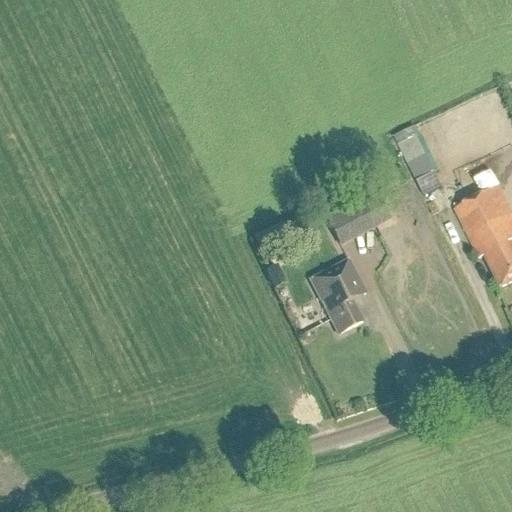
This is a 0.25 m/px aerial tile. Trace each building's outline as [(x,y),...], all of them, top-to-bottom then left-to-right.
[(438,116),(412,128),(424,152),(449,140),(438,116)] [(442,192),(415,139),(411,131),(392,140),(421,201),(442,192)] [(511,283),(511,216),(499,190),(455,212),(480,260),(484,258),(500,290),(511,283)] [(375,194),(324,221),(339,250),(391,223),(375,194)] [(360,325),(349,304),(364,296),(347,263),(310,282),(338,336),(360,325)] [(275,269),(272,271),(266,274),(274,291),(284,286),(275,269)]
